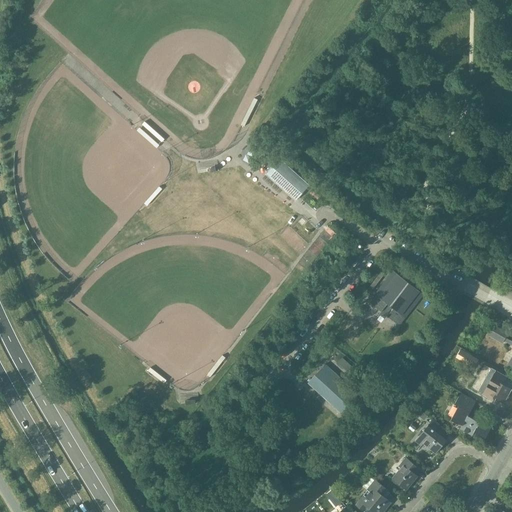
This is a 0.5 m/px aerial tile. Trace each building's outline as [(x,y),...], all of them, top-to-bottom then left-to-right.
[(266,175),(295,201),(308,186),(279,160),(266,175)] [(369,302),(399,326),(423,295),(393,271),(369,302)] [(495,327),(482,350),(495,357),(508,334),(495,327)] [(308,384),(341,414),(358,396),(325,366),(308,384)] [(490,399),(492,396),(505,403),(509,396),(508,395),(511,390),(502,385),(506,378),(492,369),(488,376),(489,376),(485,383),(489,385),(483,395),(490,399)] [(462,425),(460,429),(472,436),(474,432),(485,438),(493,425),(481,419),(479,422),(468,416),(476,402),(461,394),(455,404),(459,406),(451,419),(462,425)] [(423,444),(436,454),(446,441),(439,435),(444,428),(433,419),(415,441),(421,446),(423,444)] [(413,473),(417,468),(406,459),(399,466),(401,468),(392,479),(406,490),(417,477),(413,473)] [(357,506),(363,511),(367,507),(373,511),(383,511),(391,503),(383,496),(388,490),(375,480),(367,490),(369,492),(357,506)]
